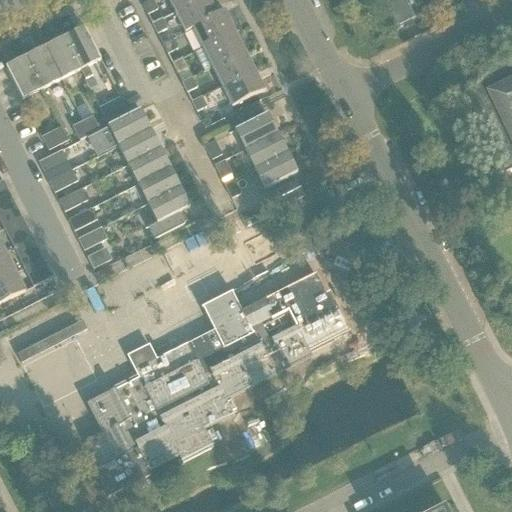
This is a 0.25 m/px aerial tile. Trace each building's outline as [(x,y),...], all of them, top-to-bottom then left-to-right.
[(167,0),(174,14),(201,0),(167,0)] [(201,0),(174,14),(185,34),(192,30),(217,17),(216,17),(207,0),(201,0)] [(142,7),(147,17),(157,11),(152,1),(142,7)] [(192,30),(202,50),(234,33),(224,13),(216,17),(217,17),(192,30)] [(162,21),(152,26),(157,36),(167,31),(162,21)] [(64,40),(80,71),(85,81),(92,77),(87,67),(100,60),(84,29),(65,39),(64,40)] [(234,33),(202,50),(212,69),(244,52),(234,33)] [(45,49),(61,80),(80,71),(64,40),(45,49)] [(172,41),(162,46),(167,56),(177,51),(172,41)] [(26,59),(42,90),(61,80),(45,49),(26,59)] [(244,52),(212,69),(222,88),(254,72),(244,52)] [(5,69),(22,101),(42,90),(26,59),(5,69)] [(182,60),(172,65),(177,75),(187,70),(182,60)] [(511,62),(465,85),(497,152),(506,170),(511,166),(511,62)] [(222,88),(232,108),(264,92),(254,72),(222,88)] [(192,79),(182,84),(187,94),(197,89),(192,79)] [(202,98),(192,103),(197,113),(207,108),(202,98)] [(119,99),(99,109),(106,123),(126,113),(119,99)] [(140,111),(108,128),(118,148),(150,131),(140,111)] [(235,131),(245,152),(277,135),(267,115),(235,131)] [(89,137),(99,132),(92,118),(82,123),(89,137)] [(79,142),(89,137),(82,123),(72,128),(79,142)] [(61,129),(42,139),(49,152),(68,142),(61,129)] [(150,131),(118,148),(128,167),(160,151),(150,131)] [(287,155),(277,135),(245,152),(255,171),(287,155)] [(205,148),(212,162),(222,156),(215,143),(205,148)] [(160,151),(128,167),(137,186),(169,170),(160,151)] [(39,164),(44,175),(68,164),(62,152),(39,164)] [(297,175),(287,155),(255,171),(265,191),(297,175)] [(215,167),(222,181),(232,176),(225,162),(215,167)] [(169,170),(137,186),(147,205),(179,189),(169,170)] [(71,171),(48,183),(54,195),(77,183),(71,171)] [(234,181),(224,186),(231,200),(241,195),(234,181)] [(157,224),(148,229),(154,241),(184,225),(179,215),(189,209),(179,189),(147,205),(157,224)] [(81,191),(58,202),(64,214),(87,202),(81,191)] [(0,217),(17,209),(13,201),(0,207),(0,217)] [(68,222),(74,233),(97,221),(91,210),(68,222)] [(309,214),(299,219),(309,239),(320,233),(309,214)] [(26,228),(22,220),(4,230),(8,238),(26,228)] [(101,229),(78,241),(84,252),(107,241),(101,229)] [(18,257),(36,247),(32,239),(14,249),(18,257)] [(203,245),(194,253),(202,262),(211,254),(203,245)] [(335,260),(329,249),(318,255),(324,266),(335,260)] [(105,250),(89,259),(94,270),(111,262),(105,250)] [(0,280),(15,273),(5,253),(0,255),(0,280)] [(27,276),(46,267),(42,259),(23,268),(27,276)] [(344,279),(338,267),(327,273),(333,285),(344,279)] [(0,305),(25,293),(15,273),(0,280),(0,305)] [(225,403),(311,359),(293,322),(299,319),(291,303),(274,312),(275,315),(248,328),(231,294),(201,310),(213,333),(156,362),(148,346),(127,357),(138,380),(86,406),(101,435),(85,443),(99,469),(94,472),(107,498),(149,476),(148,473),(177,458),(181,466),(212,450),(204,434),(233,419),(225,403)] [(80,319),(69,324),(75,335),(86,330),(80,319)]
